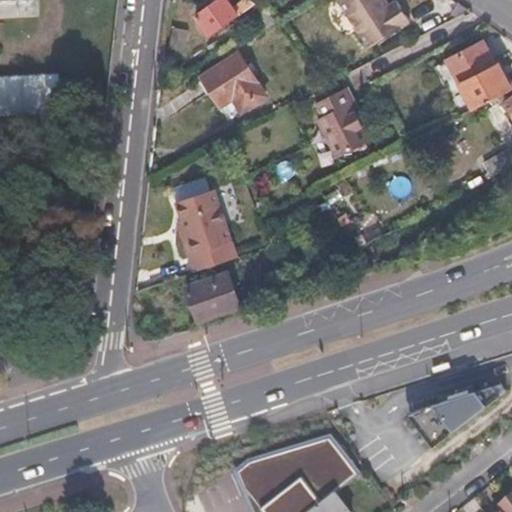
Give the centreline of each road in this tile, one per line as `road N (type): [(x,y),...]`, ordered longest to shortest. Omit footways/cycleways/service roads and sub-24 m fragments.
road 1 (primary): [(511,260),(101,398)]
road 2 (residential): [(151,0),(101,398)]
road 3 (primary): [(135,434),(511,315)]
road 4 (primary): [(0,476),(135,434)]
